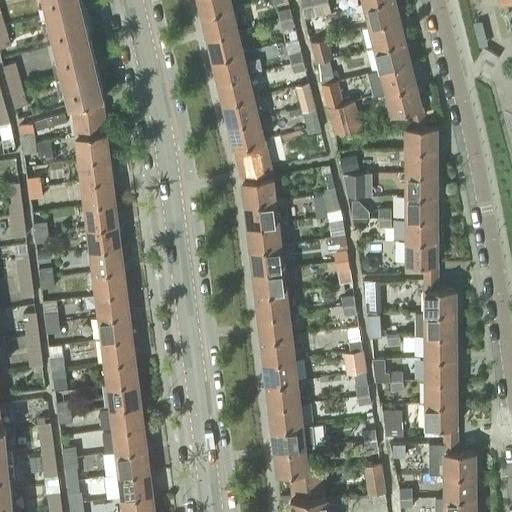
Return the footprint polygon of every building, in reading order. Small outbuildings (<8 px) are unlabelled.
[(45,0),(48,13),(82,5),(81,0),(45,0)] [(198,0),(202,13),(231,6),(229,0),(198,0)] [(300,0),(302,7),(315,4),(317,14),(330,10),(327,0),(300,0)] [(371,0),(364,2),(370,24),(399,17),(395,0),(371,0)] [(302,7),(304,17),(317,14),(315,4),(302,7)] [(48,13),(55,43),(89,34),(82,5),(48,13)] [(202,13),(207,35),(237,28),(231,6),(202,13)] [(277,10),(279,19),(292,15),(290,7),(277,10)] [(292,15),(279,19),(282,27),(294,24),(292,15)] [(370,24),(375,46),(405,39),(399,17),(370,24)] [(207,35),(213,58),(242,50),(237,28),(207,35)] [(55,43),(62,72),(96,64),(89,34),(55,43)] [(327,34),(310,39),(316,61),(328,58),(333,57),(327,34)] [(0,39),(0,46),(10,44),(8,37),(0,39)] [(375,46),(381,68),(410,61),(405,39),(375,46)] [(480,67),(488,72),(499,55),(483,45),(478,54),(485,58),(480,67)] [(213,58),(218,80),(247,72),(242,50),(213,58)] [(288,54),(290,62),(303,59),(301,51),(288,54)] [(316,61),(319,74),(332,71),(328,58),(316,61)] [(303,59),(290,62),(293,71),(305,68),(303,59)] [(15,61),(2,64),(4,71),(17,68),(15,61)] [(381,68),(386,90),(416,83),(410,61),(381,68)] [(96,64),(62,72),(70,102),(104,94),(96,64)] [(17,68),(4,71),(6,78),(19,75),(17,68)] [(334,80),(332,71),(319,74),(321,83),(334,80)] [(218,80),(223,102),(253,94),(247,72),(218,80)] [(6,78),(8,85),(21,82),(19,75),(6,78)] [(8,85),(10,92),(22,89),(21,82),(8,85)] [(296,86),(300,101),(313,98),(309,83),(296,86)] [(392,112),(410,108),(421,105),(416,83),(386,90),(392,112)] [(10,92),(12,99),(24,96),(22,89),(10,92)] [(223,102),(229,124),(258,116),(253,94),(223,102)] [(24,96),(12,99),(14,106),(26,103),(24,96)] [(355,98),(326,105),(332,128),(361,124),(355,98)] [(73,109),(76,135),(106,132),(103,106),(73,109)] [(0,113),(0,123),(10,121),(7,111),(0,113)] [(304,115),(306,123),(318,120),(316,111),(304,115)] [(229,124),(234,146),(264,139),(258,116),(229,124)] [(318,120),(306,123),(308,132),(321,129),(318,120)] [(35,140),(34,130),(32,122),(19,124),(22,142),(35,140)] [(406,125),(406,148),(436,147),(436,124),(426,124),(414,125),(406,125)] [(76,135),(79,158),(109,154),(106,132),(76,135)] [(264,139),(234,146),(240,172),(241,172),(241,171),(269,164),(269,166),(270,166),(264,139)] [(35,140),(22,142),(23,152),(36,150),(35,140)] [(406,148),(406,171),(436,170),(436,147),(406,148)] [(79,158),(82,180),(112,176),(109,154),(79,158)] [(316,166),(322,188),(334,185),(329,164),(316,166)] [(406,171),(406,193),(436,193),(436,170),(406,171)] [(363,171),(343,172),(347,194),(364,194),(363,171)] [(242,178),(245,202),(275,198),(272,173),(271,173),(271,175),(243,179),(243,178),(242,178)] [(26,177),(28,187),(41,185),(39,175),(26,177)] [(82,180),(85,203),(115,199),(112,176),(82,180)] [(6,183),(7,193),(20,191),(19,181),(6,183)] [(41,185),(28,187),(29,197),(42,195),(41,185)] [(322,188),(326,204),(338,200),(334,185),(322,188)] [(20,191),(7,193),(8,200),(21,198),(20,191)] [(406,193),(406,216),(437,215),(436,193),(406,193)] [(21,198),(8,200),(9,207),(22,205),(21,198)] [(245,202),(248,224),(278,221),(275,198),(245,202)] [(85,203),(88,225),(118,221),(115,199),(85,203)] [(338,200),(326,204),(329,219),(342,216),(338,200)] [(22,205),(9,207),(10,214),(23,213),(22,205)] [(378,207),(378,216),(391,216),(391,207),(378,207)] [(23,213),(10,214),(11,221),(24,220),(23,213)] [(406,216),(406,239),(437,238),(437,215),(406,216)] [(391,216),(378,216),(378,225),(391,225),(391,216)] [(24,220),(11,221),(12,228),(25,227),(24,220)] [(32,222),(34,232),(47,230),(45,220),(32,222)] [(88,225),(91,248),(120,244),(118,221),(88,225)] [(248,224),(250,247),(280,243),(278,221),(248,224)] [(25,227),(12,228),(13,236),(26,234),(25,227)] [(47,230),(34,232),(35,242),(48,240),(47,230)] [(407,262),(425,261),(437,261),(437,238),(406,239),(407,262)] [(250,247),(253,269),(283,266),(280,243),(250,247)] [(91,248),(93,270),(123,266),(120,244),(91,248)] [(334,251),(335,260),(348,258),(347,249),(334,251)] [(28,251),(15,252),(16,260),(29,258),(28,251)] [(29,258),(16,260),(17,267),(30,265),(29,258)] [(335,260),(337,269),(350,267),(348,258),(335,260)] [(30,265),(17,267),(18,274),(31,272),(30,265)] [(38,267),(39,277),(52,275),(51,265),(38,267)] [(93,270),(96,293),(126,289),(123,266),(93,270)] [(253,269),(256,292),(286,288),(283,266),(253,269)] [(352,280),(350,267),(338,269),(340,282),(352,280)] [(31,272),(18,274),(19,281),(32,279),(31,272)] [(52,275),(39,277),(41,286),(54,285),(52,275)] [(32,279),(19,281),(20,288),(33,287),(32,279)] [(20,288),(21,296),(33,294),(33,287),(20,288)] [(425,287),(425,310),(455,310),(455,287),(437,287),(425,287)] [(256,292),(258,315),(288,311),(286,288),(256,292)] [(96,293),(99,315),(129,311),(126,289),(96,293)] [(354,294),(341,296),(342,305),(355,303),(354,294)] [(355,303),(342,305),(344,314),(356,312),(355,303)] [(23,312),(24,319),(37,317),(36,310),(23,312)] [(44,312),(45,322),(58,320),(57,310),(44,312)] [(399,326),(386,327),(386,324),(381,324),(379,310),(366,312),(370,337),(386,336),(399,335),(399,326)] [(455,310),(425,310),(415,310),(415,333),(425,333),(456,333),(455,310)] [(99,315),(102,338),(132,334),(129,311),(99,315)] [(258,315),(261,337),(291,333),(288,311),(258,315)] [(24,319),(25,326),(37,325),(37,317),(24,319)] [(58,320),(45,322),(46,332),(59,330),(58,320)] [(25,326),(26,333),(38,332),(37,325),(25,326)] [(26,333),(27,341),(39,339),(38,332),(26,333)] [(261,337),(264,360),(294,356),(291,333),(261,337)] [(425,333),(426,356),(456,355),(456,333),(425,333)] [(102,338),(105,360),(135,356),(132,334),(102,338)] [(399,335),(386,336),(386,345),(399,344),(399,335)] [(27,341),(27,348),(40,346),(39,339),(27,341)] [(348,341),(349,349),(362,347),(361,339),(348,341)] [(27,348),(28,355),(41,353),(40,346),(27,348)] [(364,356),(362,347),(349,349),(344,350),(347,372),(366,369),(364,356)] [(28,355),(30,365),(43,363),(41,353),(28,355)] [(50,357),(51,367),(64,365),(63,355),(50,357)] [(426,356),(426,378),(456,378),(456,355),(426,356)] [(105,360),(108,383),(138,379),(135,356),(105,360)] [(264,360),(267,382),(297,378),(294,356),(264,360)] [(384,356),(374,356),(377,376),(386,376),(386,367),(384,367),(384,356)] [(51,367),(52,377),(54,389),(67,388),(64,365),(51,367)] [(386,367),(386,376),(399,376),(399,367),(386,367)] [(399,376),(386,376),(386,385),(399,385),(399,376)] [(267,382),(269,405),(299,401),(297,378),(267,382)] [(426,378),(426,401),(456,401),(456,378),(426,378)] [(108,383),(111,405),(140,401),(138,379),(108,383)] [(355,386),(357,395),(369,392),(368,383),(355,386)] [(369,392),(357,395),(358,403),(371,401),(369,392)] [(56,402),(57,412),(70,410),(69,400),(56,402)] [(111,405),(113,428),(143,424),(140,401),(111,405)] [(269,405),(272,427),(302,423),(299,401),(269,405)] [(426,424),(444,424),(456,424),(456,401),(426,401),(426,424)] [(385,434),(403,434),(402,409),(382,409),(385,434)] [(70,410),(57,412),(58,421),(71,420),(70,410)] [(37,422),(39,433),(51,431),(50,421),(37,422)] [(272,427),(275,450),(305,446),(316,445),(313,422),(302,423),(272,427)] [(113,428),(116,450),(146,446),(143,424),(113,428)] [(362,431),(364,439),(377,437),(375,429),(362,431)] [(51,431),(39,433),(40,440),(52,438),(51,431)] [(377,437),(364,439),(365,448),(378,446),(377,437)] [(52,438),(40,440),(40,447),(53,445),(52,438)] [(445,450),(445,473),(475,472),(475,449),(457,450),(457,439),(445,439),(445,450)] [(406,443),(393,443),(393,456),(406,456),(406,443)] [(53,445),(40,447),(41,454),(54,452),(53,445)] [(61,447),(63,457),(76,455),(75,445),(61,447)] [(116,450),(119,473),(149,469),(146,446),(116,450)] [(275,450),(277,472),(320,467),(307,468),(305,446),(275,450)] [(54,452),(41,454),(42,461),(55,460),(54,452)] [(63,457),(64,467),(66,480),(79,478),(76,455),(63,457)] [(0,457),(0,487),(10,487),(7,456),(0,457)] [(55,460),(42,461),(43,468),(56,467),(55,460)] [(372,492),(385,490),(380,461),(364,464),(369,493),(372,492)] [(56,467),(43,468),(44,476),(57,474),(56,467)] [(290,495),(326,494),(323,494),(320,467),(277,472),(277,473),(290,471),(293,495),(290,495)] [(119,473),(122,495),(152,491),(149,469),(119,473)] [(445,473),(445,495),(475,495),(475,472),(445,473)] [(79,478),(66,480),(67,492),(69,502),(82,500),(80,490),(81,490),(79,478)] [(398,487),(399,496),(412,495),(411,486),(398,487)] [(0,487),(0,511),(13,511),(10,487),(0,487)] [(46,492),(47,499),(60,498),(59,490),(46,492)] [(385,490),(372,492),(373,501),(386,499),(385,490)] [(122,495),(124,511),(154,511),(152,491),(122,495)] [(290,495),(290,511),(327,511),(326,494),(290,495)] [(412,495),(399,496),(400,505),(413,504),(412,495)] [(445,495),(445,511),(475,511),(475,495),(445,495)] [(60,498),(47,499),(48,506),(61,505),(60,498)] [(82,500),(69,502),(70,511),(83,510),(82,500)]
